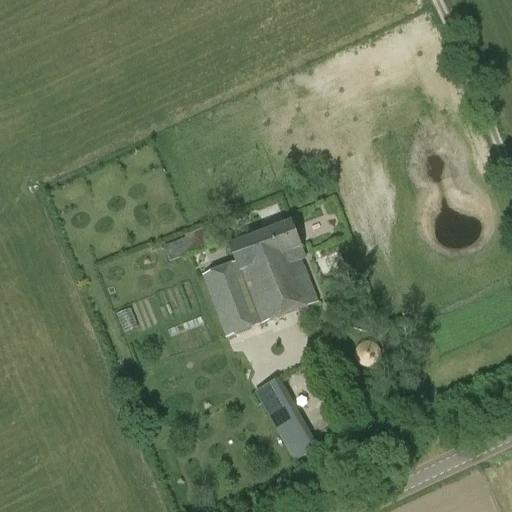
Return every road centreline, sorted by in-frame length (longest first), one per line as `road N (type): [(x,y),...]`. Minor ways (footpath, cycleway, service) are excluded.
road 1 (unknown): [(511,179),(433,0)]
road 2 (tertiary): [(349,511),(511,435)]
